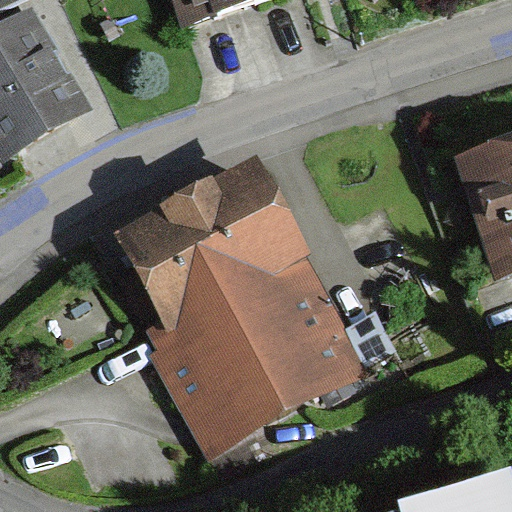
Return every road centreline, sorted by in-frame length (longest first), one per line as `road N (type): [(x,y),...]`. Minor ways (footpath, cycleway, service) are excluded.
road 1 (tertiary): [(511,28),(160,152),(0,239)]
road 2 (residential): [(211,511),(511,404)]
